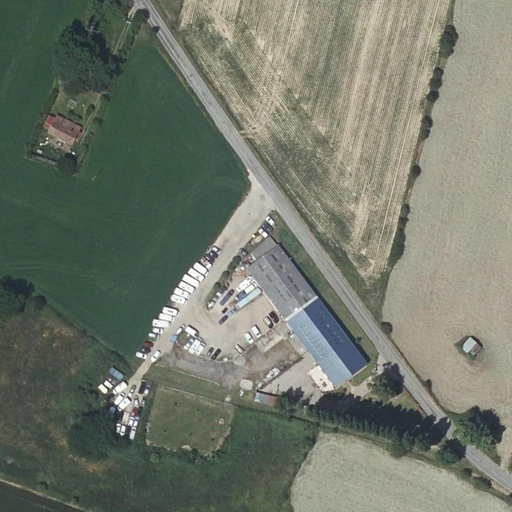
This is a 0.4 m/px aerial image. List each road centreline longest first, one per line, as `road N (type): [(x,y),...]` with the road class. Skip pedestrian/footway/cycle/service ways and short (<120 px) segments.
road 1 (tertiary): [(144,0),(424,400),(477,460),(511,483)]
road 2 (track): [(477,460),(454,464),(142,369)]
road 3 (track): [(270,187),(142,369)]
road 4 (track): [(142,369),(40,296),(0,305)]
